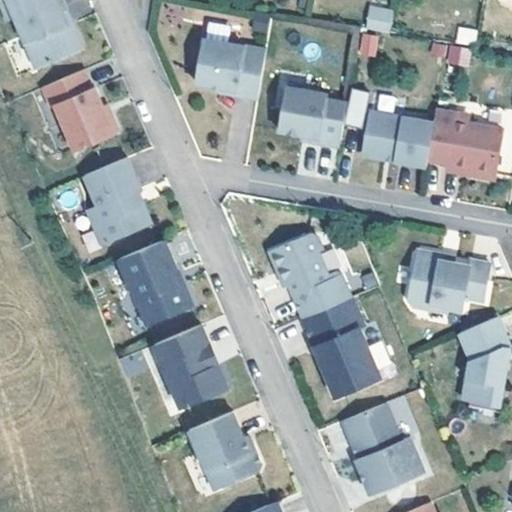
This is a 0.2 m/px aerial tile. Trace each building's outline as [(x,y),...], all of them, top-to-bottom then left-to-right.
[(32,72),(79,51),(68,26),(64,28),(59,15),(63,14),(57,0),(3,0),(1,1),(9,21),(32,72)] [(1,1),(0,1),(0,12),(4,23),(9,21),(1,1)] [(366,32),(386,36),(389,16),(370,13),(366,32)] [(68,26),(63,14),(59,15),(64,28),(68,26)] [(458,27),(456,40),(475,43),(477,29),(458,27)] [(374,58),(378,36),(362,33),(358,55),(374,58)] [(199,41),(192,86),(214,90),(232,93),(231,98),(254,102),(263,53),(199,41)] [(448,64),(468,65),(470,48),(449,46),(448,64)] [(88,92),(80,73),(38,91),(47,111),(51,109),(70,154),(110,136),(113,130),(108,120),(102,117),(99,110),(91,91),(88,92)] [(336,149),(344,105),(323,102),(324,96),(282,89),(275,134),(299,138),(315,141),(314,146),(336,149)] [(213,95),(231,98),(232,93),(214,90),(213,95)] [(108,120),(103,108),(99,110),(102,117),(108,120)] [(424,163),(430,125),(407,121),(408,116),(367,109),(359,153),(363,159),(380,162),(380,159),(391,161),(390,164),(422,169),(424,163)] [(485,181),(491,176),(498,132),(463,126),(450,124),(452,116),(432,113),(430,125),(424,163),(444,166),(469,170),(467,177),(485,181)] [(465,119),(452,116),(450,124),(463,126),(465,119)] [(315,141),(299,138),(298,143),(314,146),(315,141)] [(135,193),(121,161),(79,179),(92,210),(85,213),(100,247),(146,227),(137,208),(134,209),(128,196),(132,194),(135,193)] [(469,170),(444,166),(442,173),(467,177),(469,170)] [(137,208),(132,194),(128,196),(134,209),(137,208)] [(299,322),(347,301),(337,277),(332,275),(324,278),(315,255),(319,253),(313,239),(307,237),(265,255),(275,277),(279,275),(285,287),(299,322)] [(165,238),(119,258),(138,301),(140,300),(150,324),(194,305),(185,284),(178,281),(175,276),(178,269),(165,238)] [(430,257),(417,255),(412,259),(404,304),(446,311),(459,313),(461,301),(480,304),(487,267),(466,264),(466,269),(450,266),(434,263),(430,257)] [(450,266),(451,261),(430,257),(434,263),(450,266)] [(185,284),(178,269),(175,276),(178,281),(185,284)] [(279,275),(275,277),(280,289),(285,287),(279,275)] [(299,322),(298,322),(310,351),(315,348),(323,366),(318,368),(331,400),(377,381),(356,331),(361,329),(349,301),(347,301),(299,322)] [(446,311),(404,304),(408,309),(445,316),(446,311)] [(458,403),(495,409),(503,370),(497,369),(501,348),(507,349),(494,320),(455,336),(466,362),(458,403)] [(202,323),(155,343),(181,405),(228,385),(218,362),(213,364),(205,344),(210,343),(202,323)] [(218,362),(210,343),(205,344),(213,364),(218,362)] [(315,348),(310,351),(318,368),(323,366),(315,348)] [(503,370),(507,349),(501,348),(497,369),(503,370)] [(128,378),(148,369),(140,350),(120,358),(128,378)] [(382,406),(338,424),(347,444),(353,447),(359,459),(354,461),(352,462),(367,498),(421,475),(406,439),(398,443),(382,406)] [(244,437),(233,411),(190,429),(215,489),(258,470),(261,463),(257,453),(250,451),(244,437)] [(257,453),(249,434),(244,437),(250,451),(257,453)] [(353,447),(347,444),(354,461),(359,459),(353,447)] [(281,511),(277,501),(250,511),(281,511)]
